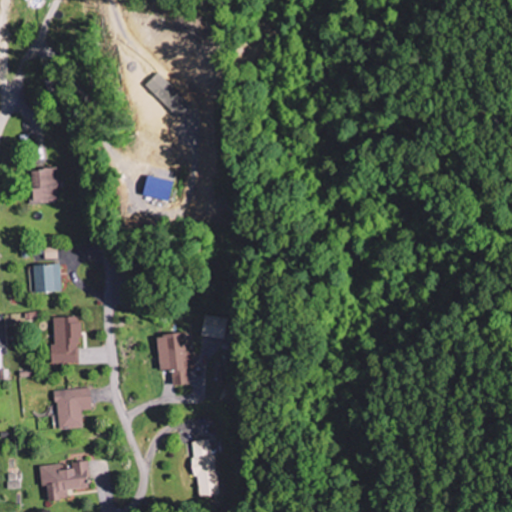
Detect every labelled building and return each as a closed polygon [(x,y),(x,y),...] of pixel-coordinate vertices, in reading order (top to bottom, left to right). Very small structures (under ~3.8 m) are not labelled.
[(55,169),(26,170),(27,203),(56,202),(55,169)] [(139,196),(165,202),(170,182),(144,176),(139,196)] [(44,249),(44,260),(57,259),(57,248),(44,249)] [(60,292),(59,265),(32,266),(33,293),(60,292)] [(52,318),(52,346),(47,346),(48,365),(80,364),(78,323),(76,323),(76,317),(52,318)] [(200,337),(227,339),(229,318),(202,317),(200,337)] [(156,371),(169,370),(170,386),(188,384),(187,371),(194,370),(192,351),(185,352),(184,334),(154,337),(156,371)] [(55,430),(80,428),(80,411),(90,411),(88,390),(53,391),(55,430)] [(219,495),(211,440),(187,443),(192,478),(196,477),(199,498),(219,495)] [(45,501),(66,499),(66,491),(86,489),(85,471),(88,471),(87,461),(69,463),(70,470),(59,471),(58,465),(38,467),(40,488),(44,488),(45,501)]
